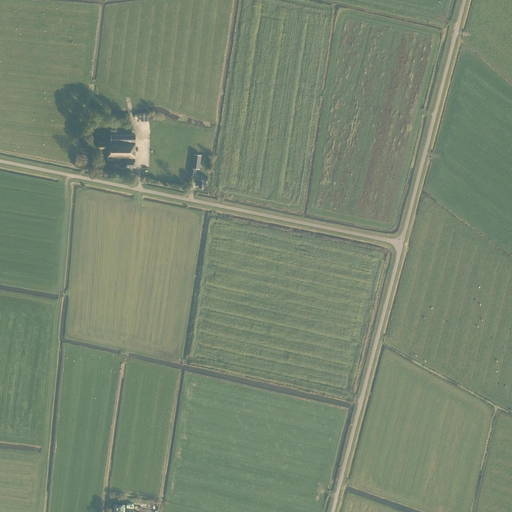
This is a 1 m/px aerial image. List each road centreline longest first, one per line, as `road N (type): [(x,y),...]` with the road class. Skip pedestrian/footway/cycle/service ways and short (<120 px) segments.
road 1 (unclassified): [(401,243),(0,161)]
road 2 (unclassified): [(334,511),(401,243)]
road 3 (unclassified): [(401,243),(464,0)]
